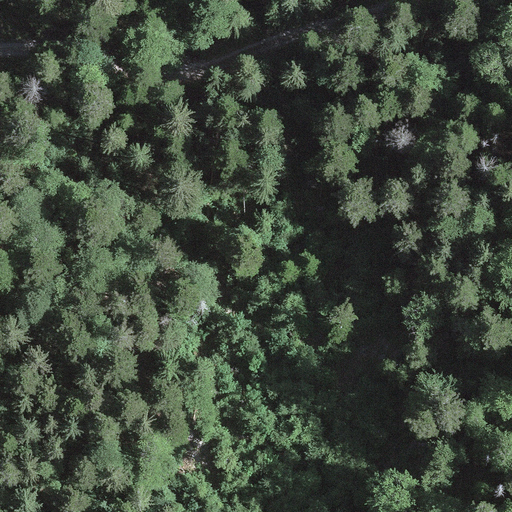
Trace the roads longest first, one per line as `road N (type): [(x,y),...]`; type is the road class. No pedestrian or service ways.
road 1 (track): [(203,0),(173,79),(218,107),(295,130),(321,147),(253,220),(220,274),(193,292),(120,292),(81,305),(26,346),(0,396)]
road 2 (track): [(404,0),(374,18),(173,79),(69,51),(0,52)]
